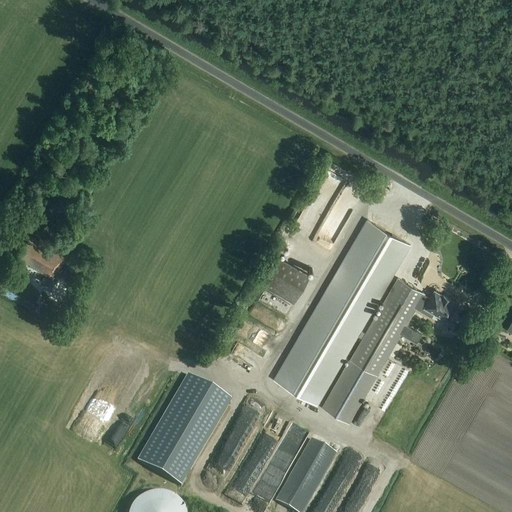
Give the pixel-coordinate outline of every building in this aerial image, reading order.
[(367,220),(281,368),(274,380),(316,405),(357,336),(362,339),(322,407),(349,423),(401,333),(416,342),(422,333),(406,324),(416,307),(431,316),(434,312),(448,321),(458,304),(450,299),(450,298),(443,294),(443,295),(434,289),(430,297),(424,293),(424,292),(397,277),(366,333),(361,330),(392,274),(410,244),(367,220)] [(26,262),(25,264),(53,280),(67,256),(39,239),(42,235),(33,230),(17,257),(26,262)] [(294,304),(310,276),(275,255),(259,283),(294,304)] [(269,319),(275,309),(248,293),(244,300),(260,310),(258,314),(241,304),(232,320),(258,336),(261,331),(255,328),(263,315),(269,319)] [(495,328),(492,336),(499,338),(502,330),(495,328)] [(208,368),(226,378),(232,367),(230,365),(237,354),(221,345),(208,368)] [(387,373),(366,407),(371,410),(392,375),(387,373)] [(187,375),(137,462),(140,464),(181,487),(231,401),(191,377),(187,375)] [(293,511),(303,511),(337,455),(311,439),(275,501),(293,511)] [(241,440),(211,495),(226,502),(255,448),(241,440)] [(157,492),(148,494),(139,498),(132,506),(129,511),(185,511),(182,506),(175,498),(166,494),(157,492)]
